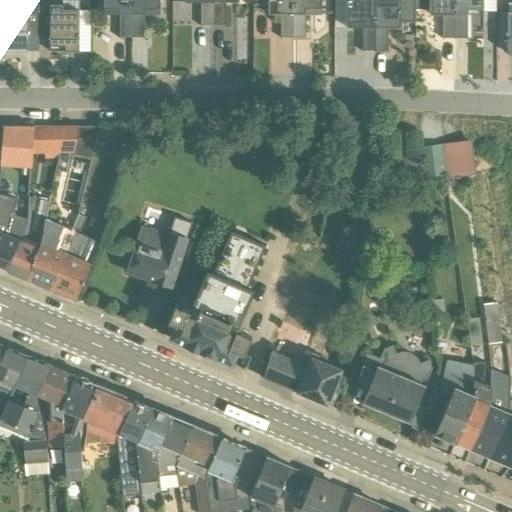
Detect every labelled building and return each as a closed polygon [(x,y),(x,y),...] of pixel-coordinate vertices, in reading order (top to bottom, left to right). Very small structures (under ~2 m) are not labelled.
[(0,0),(0,51),(25,52),(26,38),(37,37),(36,0),(0,0)] [(48,52),(77,52),(77,40),(91,40),(91,12),(78,11),(77,1),(61,1),(61,6),(51,6),(50,0),(36,0),(37,37),(48,38),(48,52)] [(118,15),(117,38),(130,39),(129,0),(94,0),(95,14),(103,14),(118,15)] [(130,0),(130,39),(143,38),(143,15),(159,15),(158,0),(130,0)] [(184,0),(184,2),(198,2),(199,26),(212,26),(212,0),(184,0)] [(212,0),(212,26),(224,26),(225,3),(238,3),(237,0),(212,0)] [(280,38),(292,39),(291,0),(252,0),(252,9),(266,9),(267,15),(280,15),(280,38)] [(291,0),(292,39),(304,38),(305,15),(320,15),(320,0),(291,0)] [(361,28),(361,51),(374,52),(374,0),(345,0),(346,27),(361,28)] [(413,0),(374,0),(374,52),(386,51),(386,28),(399,28),(400,23),(414,23),(413,0)] [(442,15),(441,38),(454,39),(453,0),(414,0),(414,10),(428,10),(428,15),(442,15)] [(481,0),(454,0),(454,39),(466,38),(467,16),(482,16),(481,0)] [(33,127),(3,127),(0,167),(30,169),(31,152),(33,127)] [(48,127),(33,127),(31,152),(45,152),(48,127)] [(63,127),(48,127),(45,152),(45,160),(57,161),(57,157),(63,127)] [(78,127),(63,127),(57,157),(63,158),(64,155),(71,156),(78,127)] [(99,127),(78,127),(71,156),(91,160),(99,127)] [(386,157),(399,157),(397,135),(384,136),(386,157)] [(404,156),(417,157),(417,136),(404,136),(404,156)] [(445,180),(475,175),(472,142),(441,145),(445,178),(445,180)] [(424,180),(445,178),(441,145),(420,148),(424,180)] [(28,203),(0,195),(0,267),(7,270),(27,225),(28,203)] [(27,225),(7,270),(26,279),(41,243),(45,220),(48,201),(28,197),(28,203),(27,225)] [(74,232),(51,289),(78,300),(99,242),(80,235),(86,219),(77,215),(71,231),(74,232)] [(123,276),(172,290),(189,239),(187,238),(192,223),(174,217),(169,232),(167,232),(166,234),(141,226),(123,276)] [(41,243),(26,279),(51,289),(74,232),(71,231),(45,220),(41,243)] [(174,326),(168,339),(185,346),(184,346),(200,353),(248,240),(230,232),(212,273),(206,271),(191,306),(189,305),(186,311),(174,306),(167,323),(174,326)] [(248,240),(200,353),(215,359),(230,365),(232,361),(236,352),(241,355),(249,338),(235,332),(253,292),(245,288),(263,246),(248,240)] [(496,303),(482,305),(487,346),(501,343),(496,303)] [(478,318),(465,320),(469,346),(481,344),(478,318)] [(262,379),(329,408),(336,393),(334,393),(344,369),(309,355),(306,361),(303,359),(312,334),(282,321),(270,351),(262,379)] [(0,407),(4,409),(26,357),(0,345),(0,407)] [(418,431),(424,428),(431,411),(417,405),(431,369),(427,360),(420,364),(417,359),(414,355),(410,353),(405,352),(401,352),(395,354),(392,346),(383,349),(379,358),(367,354),(355,383),(366,388),(360,404),(384,414),(402,422),(402,421),(408,424),(409,422),(410,428),(418,431)] [(232,361),(238,364),(241,355),(236,352),(232,361)] [(35,397),(47,366),(26,357),(4,409),(0,419),(0,426),(27,439),(26,442),(22,442),(24,466),(47,463),(45,438),(35,397)] [(432,435),(454,445),(476,396),(471,394),(472,365),(445,361),(438,393),(448,397),(432,435)] [(476,396),(454,445),(468,451),(489,405),(490,387),(482,384),(484,364),(472,365),(471,394),(476,396)] [(61,406),(74,376),(47,366),(35,397),(46,402),(47,448),(63,448),(62,434),(61,410),(61,406)] [(489,405),(468,451),(489,458),(508,414),(508,400),(508,378),(490,368),(490,387),(489,405)] [(83,420),(95,386),(74,376),(61,406),(61,410),(76,417),(70,434),(62,434),(63,448),(65,483),(82,482),(80,442),(83,420)] [(116,437),(131,401),(95,386),(83,420),(86,421),(84,442),(117,446),(116,437)] [(508,414),(489,458),(510,468),(511,463),(511,401),(508,400),(508,414)] [(135,446),(151,409),(131,401),(116,437),(117,446),(121,497),(140,495),(135,446)] [(156,455),(171,418),(151,409),(135,446),(140,495),(159,493),(159,490),(156,455)] [(175,467),(191,426),(171,418),(156,455),(159,490),(178,488),(175,467)] [(208,511),(203,478),(221,439),(191,426),(175,467),(178,488),(194,485),(197,511),(208,511)] [(255,482),(265,457),(221,439),(203,478),(208,511),(227,511),(250,509),(248,497),(236,499),(234,486),(238,478),(232,475),(233,471),(255,482)] [(289,494),(299,472),(265,457),(255,482),(248,497),(250,509),(250,511),(279,511),(281,509),(274,506),(281,490),(289,494)] [(335,511),(343,492),(300,473),(300,472),(299,472),(289,494),(295,497),(292,505),(292,511),(335,511)] [(344,511),(352,495),(343,492),(335,511),(344,511)] [(378,511),(380,507),(352,495),(344,511),(378,511)]
